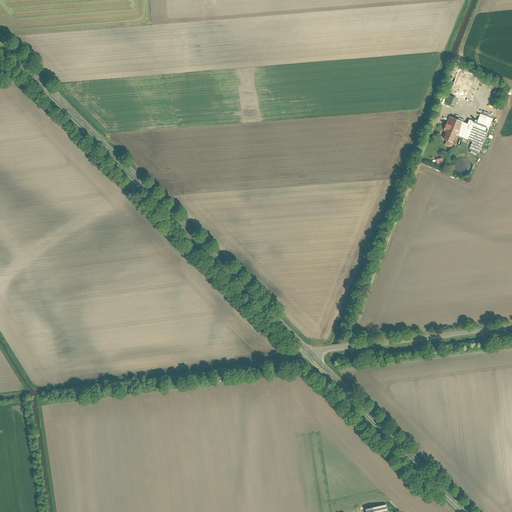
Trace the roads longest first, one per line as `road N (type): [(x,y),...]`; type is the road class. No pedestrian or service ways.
road 1 (tertiary): [(0,37),(312,354)]
road 2 (tertiary): [(312,354),(467,511)]
road 3 (unclassified): [(511,327),(312,354)]
